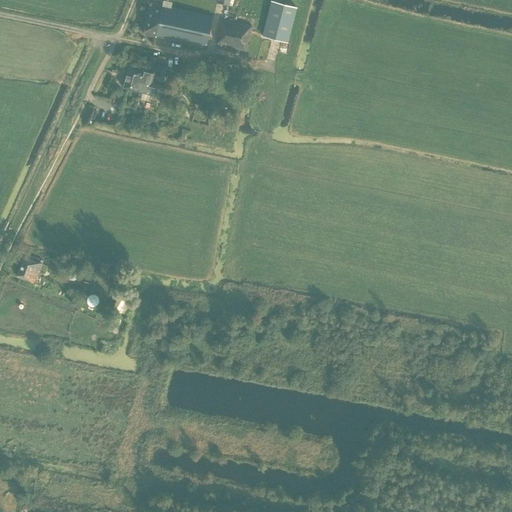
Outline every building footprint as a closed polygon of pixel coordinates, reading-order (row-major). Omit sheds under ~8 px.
[(214,17),(151,3),(144,33),(143,35),(203,48),(205,39),(208,40),(214,17)] [(280,6),(271,4),(262,39),(286,45),(295,11),(295,10),(280,6)] [(252,26),(223,19),(217,45),(246,52),(252,26)] [(149,64),(164,67),(166,57),(159,56),(158,58),(150,56),(149,64)] [(217,58),(214,69),(230,73),(231,70),(232,70),(233,66),(231,65),(232,65),(227,64),(228,60),(217,58)] [(150,95),(159,97),(162,86),(151,83),(155,71),(142,67),(141,71),(128,68),(123,87),(142,93),(141,99),(148,101),(150,95)] [(163,95),(161,103),(176,106),(177,98),(163,95)] [(24,256),(16,275),(34,283),(42,264),(24,256)] [(123,307),(126,301),(120,297),(114,308),(122,313),(125,308),(123,307)]
